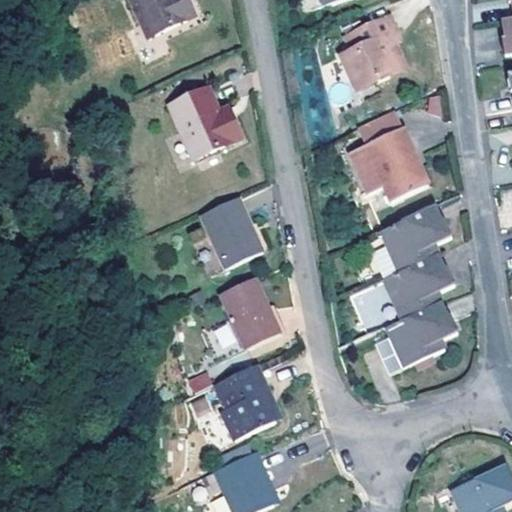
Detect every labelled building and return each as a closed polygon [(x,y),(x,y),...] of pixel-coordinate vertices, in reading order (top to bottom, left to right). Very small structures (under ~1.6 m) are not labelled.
[(129,0),(147,38),(196,16),(187,0),(129,0)] [(352,46),(343,50),(356,81),(376,74),(378,79),(391,74),(394,55),(400,53),(395,42),(391,32),(399,29),(392,12),(346,32),(352,46)] [(511,20),(503,22),(506,40),(504,40),(507,58),(511,56),(511,20)] [(391,32),(395,42),(403,37),(399,29),(391,32)] [(394,55),(391,74),(405,68),(400,53),(394,55)] [(376,74),(356,81),(358,87),(378,79),(376,74)] [(171,105),(183,133),(196,161),(243,140),(233,119),(225,122),(222,116),(220,111),(209,88),(171,105)] [(220,111),(222,116),(225,122),(233,119),(230,112),(229,108),(220,111)] [(367,142),(407,125),(401,113),(361,130),(367,142)] [(367,142),(350,150),(367,191),(384,184),(391,200),(425,186),(411,153),(417,150),(407,125),(367,142)] [(411,153),(425,186),(431,182),(417,150),(411,153)] [(249,223),(237,196),(198,214),(222,269),(261,251),(249,223)] [(435,207),(379,230),(386,244),(383,246),(394,271),(440,253),(435,244),(451,237),(444,220),(442,221),(435,207)] [(249,223),(261,251),(267,247),(255,219),(249,223)] [(394,271),(383,246),(370,251),(381,277),(383,277),(394,271)] [(446,269),(440,253),(394,271),(383,277),(389,292),(387,294),(397,320),(442,302),(438,292),(454,284),(448,268),(446,269)] [(253,276),(220,291),(231,314),(203,327),(205,333),(197,337),(201,346),(210,342),(218,360),(278,334),(253,276)] [(397,320),(385,326),(390,335),(374,343),(386,373),(443,349),(440,341),(457,333),(450,316),(448,317),(442,302),(397,320)] [(216,379),(252,364),(249,357),(214,372),(216,379)] [(263,391),(252,364),(216,379),(228,405),(223,408),(236,438),(270,423),(258,394),(263,391)] [(194,393),(212,386),(206,371),(188,378),(194,393)] [(258,394),(270,423),(277,420),(263,391),(258,394)] [(202,395),(188,404),(199,420),(213,411),(202,395)] [(270,476),(259,449),(218,468),(235,511),(256,511),(275,504),(265,477),(270,476)] [(235,511),(218,468),(207,472),(223,511),(235,511)] [(456,509),(456,511),(495,511),(494,509),(511,501),(511,481),(511,482),(505,468),(451,490),(459,508),(456,509)] [(265,477),(275,504),(281,501),(270,476),(265,477)]
